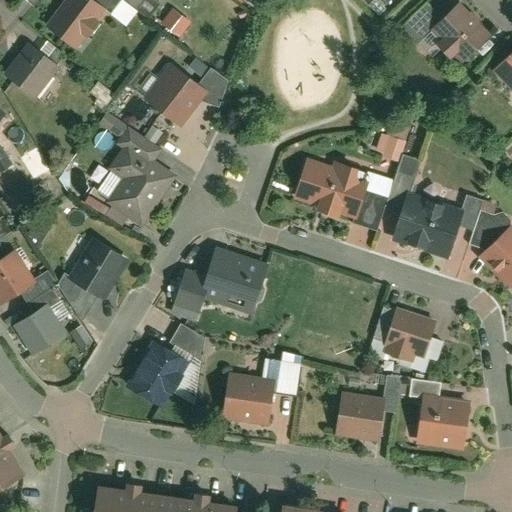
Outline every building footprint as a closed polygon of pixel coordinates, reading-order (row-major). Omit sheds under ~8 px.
[(63,0),(45,22),(74,46),(85,34),(88,35),(99,21),(97,19),(105,9),(94,0),(63,0)] [(94,0),(105,9),(109,12),(118,0),(94,0)] [(122,0),(135,10),(142,0),(122,0)] [(431,28),(443,17),(428,0),(400,26),(416,42),(431,28)] [(443,17),(431,28),(463,61),(491,33),(459,1),(443,17)] [(168,8),(157,24),(178,37),(189,21),(168,8)] [(47,38),(39,48),(56,62),(64,52),(47,38)] [(4,71),(34,95),(59,65),(56,62),(39,48),(29,41),(4,71)] [(511,52),(495,69),(511,86),(511,52)] [(169,64),(143,96),(179,124),(199,97),(204,91),(195,84),(169,64)] [(210,66),(195,84),(204,91),(199,97),(217,104),(226,79),(210,66)] [(103,110),(95,123),(115,135),(123,123),(103,110)] [(399,159),(407,125),(382,119),(374,153),(399,159)] [(127,143),(153,160),(161,148),(127,125),(116,140),(125,146),(127,143)] [(125,176),(110,198),(142,220),(173,175),(153,160),(127,143),(125,146),(112,167),(125,176)] [(0,167),(10,161),(0,144),(0,167)] [(385,203),(403,209),(409,191),(419,159),(401,154),(393,181),(385,203)] [(339,212),(353,216),(366,177),(358,174),(360,167),(332,158),(330,164),(305,156),(292,197),(315,204),(314,207),(338,215),(339,212)] [(353,216),(352,221),(377,229),(385,203),(393,181),(368,173),(366,177),(353,216)] [(403,209),(393,238),(444,255),(455,224),(460,208),(409,191),(403,209)] [(460,208),(455,224),(472,229),(478,209),(481,198),(464,193),(460,208)] [(478,209),(472,229),(469,242),(483,249),(511,224),(511,218),(502,209),(493,213),(478,209)] [(0,235),(11,229),(2,215),(0,216),(0,235)] [(483,249),(478,254),(506,285),(510,282),(511,284),(511,224),(483,249)] [(95,238),(71,276),(99,294),(103,296),(126,258),(95,238)] [(207,273),(200,294),(204,295),(250,310),(266,263),(216,247),(207,273)] [(0,258),(0,302),(18,291),(35,280),(33,276),(16,249),(0,258)] [(200,294),(207,273),(186,265),(170,311),(195,320),(204,295),(200,294)] [(35,280),(18,291),(24,301),(51,285),(54,283),(46,269),(33,276),(35,280)] [(83,319),(99,294),(71,276),(63,271),(57,281),(83,319)] [(51,285),(24,301),(30,312),(47,303),(49,306),(59,300),(51,285)] [(30,312),(14,322),(30,351),(64,331),(49,306),(47,303),(30,312)] [(384,340),(383,342),(387,343),(385,350),(411,358),(413,353),(424,357),(437,318),(396,304),(394,309),(384,340)] [(384,340),(394,309),(383,306),(372,337),(384,340)] [(180,321),(169,340),(200,360),(204,336),(180,321)] [(153,340),(127,385),(159,404),(186,359),(153,340)] [(273,378),(271,390),(295,393),(301,354),(281,349),(280,360),(268,358),(265,377),(273,378)] [(229,372),(222,417),(266,424),(271,390),(273,378),(265,377),(229,372)] [(384,374),(381,398),(383,398),(381,410),(394,412),(400,377),(384,374)] [(424,395),(436,397),(438,382),(410,378),(408,395),(424,398),(424,395)] [(344,391),(337,431),(377,437),(381,410),(383,398),(381,398),(344,391)] [(424,398),(418,440),(462,446),(468,401),(436,397),(424,395),(424,398)] [(0,431),(0,485),(23,473),(9,447),(15,444),(7,430),(1,433),(0,431)] [(99,484),(94,511),(235,511),(237,503),(210,499),(210,493),(193,491),(192,497),(142,490),(143,484),(125,481),(124,487),(99,484)] [(328,511),(329,510),(282,502),(280,511),(328,511)]
